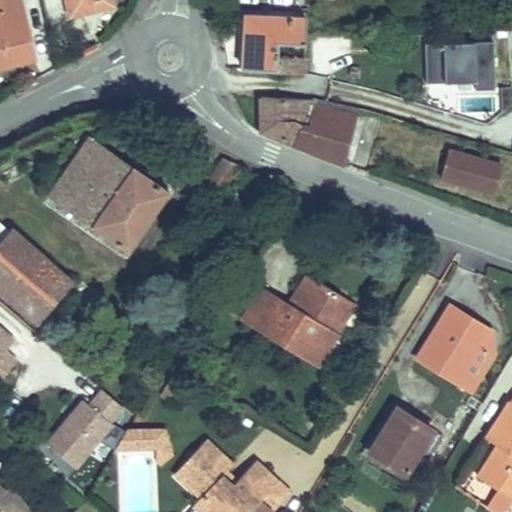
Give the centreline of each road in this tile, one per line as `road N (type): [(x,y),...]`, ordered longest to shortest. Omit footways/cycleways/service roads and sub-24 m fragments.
road 1 (residential): [(511,249),(248,145),(207,118),(182,85)]
road 2 (residential): [(0,119),(140,68)]
